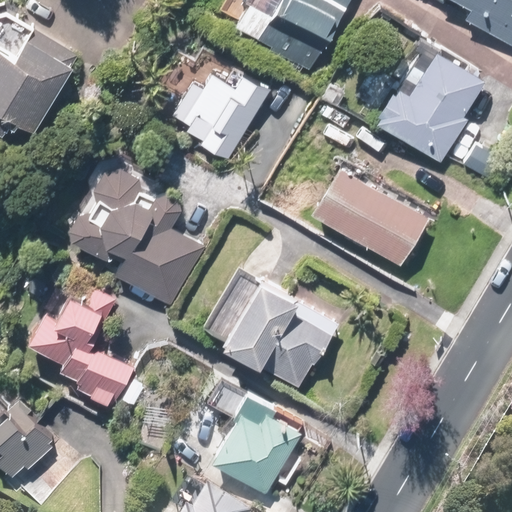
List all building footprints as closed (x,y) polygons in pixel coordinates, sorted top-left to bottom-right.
[(272,0),(248,0),(241,13),(315,58),(351,0),(279,0),(277,3),(272,0)] [(511,0),(473,0),(474,0),(468,11),(511,38),(511,0)] [(24,111),(39,120),(82,50),(37,22),(22,46),(2,34),(0,36),(0,116),(9,122),(15,112),(21,116),(24,111)] [(404,79),(380,114),(442,155),(445,150),(480,173),(501,141),(466,118),(470,112),(465,109),(488,75),(440,43),(413,85),(404,79)] [(231,152),(274,81),(247,65),(240,77),(216,63),(206,79),(197,74),(177,107),(193,117),(191,121),(208,131),(204,136),(231,152)] [(117,266),(172,300),(207,243),(172,221),(184,203),(182,191),(171,184),(159,188),(146,179),(143,165),(125,154),(110,159),(98,177),(102,188),(95,198),(84,200),(74,216),(69,224),(76,228),(110,250),(112,246),(125,254),(117,266)] [(431,210),(344,155),(314,202),(401,257),(431,210)] [(268,267),(227,333),(301,380),(340,317),(302,293),(304,290),(268,267)] [(34,331),(68,351),(64,357),(85,370),(81,376),(111,394),(115,388),(119,391),(137,363),(95,337),(114,306),(110,304),(115,295),(94,282),(89,291),(76,283),(60,309),(52,303),(34,331)] [(0,451),(15,468),(27,457),(31,462),(54,440),(50,436),(55,432),(30,405),(35,401),(23,389),(11,399),(13,401),(0,412),(0,451)] [(215,454),(268,486),(305,426),(269,405),(263,414),(246,403),(215,454)] [(188,511),(254,511),(255,511),(213,485),(198,509),(192,506),(188,511)]
